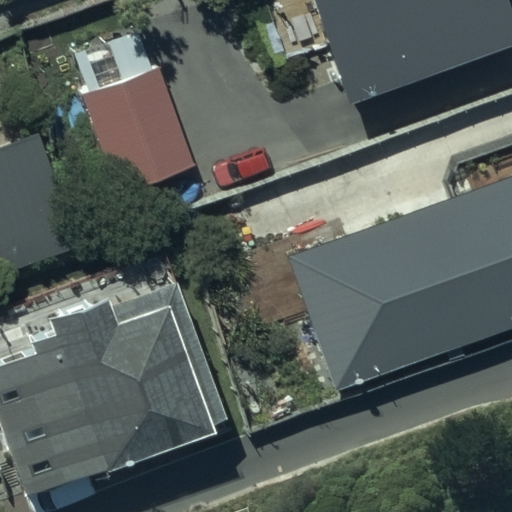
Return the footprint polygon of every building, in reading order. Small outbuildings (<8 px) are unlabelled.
[(307,0),(343,97),(511,34),(511,28),(501,0),(307,0)] [(131,24),(66,50),(80,88),(74,90),(108,189),(188,159),(152,60),(145,63),(131,24)] [(0,260),(70,233),(29,127),(0,137),(0,260)] [(511,163),(277,252),(323,387),(511,317),(511,163)] [(0,355),(0,442),(18,492),(204,425),(201,418),(217,412),(168,278),(101,303),(97,292),(42,312),(47,327),(22,336),(26,346),(0,355)]
